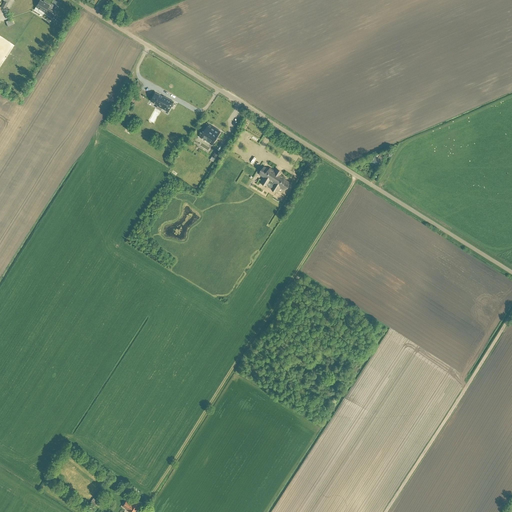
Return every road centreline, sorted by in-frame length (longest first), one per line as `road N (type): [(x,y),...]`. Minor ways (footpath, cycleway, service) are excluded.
road 1 (unclassified): [(511,272),(74,0)]
road 2 (track): [(357,175),(139,511)]
road 3 (track): [(511,312),(384,511)]
